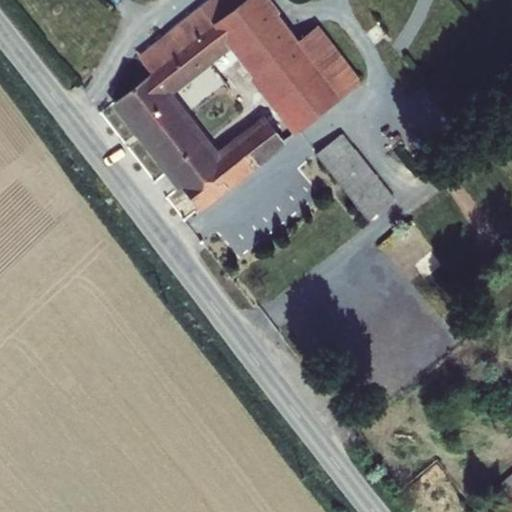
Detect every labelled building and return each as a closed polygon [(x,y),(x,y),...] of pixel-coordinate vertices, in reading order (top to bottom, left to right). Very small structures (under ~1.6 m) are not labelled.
[(249,0),(153,78),(115,109),(204,211),(287,145),(264,117),(217,157),(170,102),(234,51),(301,134),(342,101),(331,89),(348,74),(317,35),(300,48),(259,0),(249,0)] [(218,0),(140,63),(153,78),(249,0),(218,0)] [(331,89),(342,101),(358,87),(348,74),(331,89)] [(373,220),(390,205),(338,139),(318,155),(373,220)] [(511,511),(511,478),(486,499),(496,511),(511,511)]
